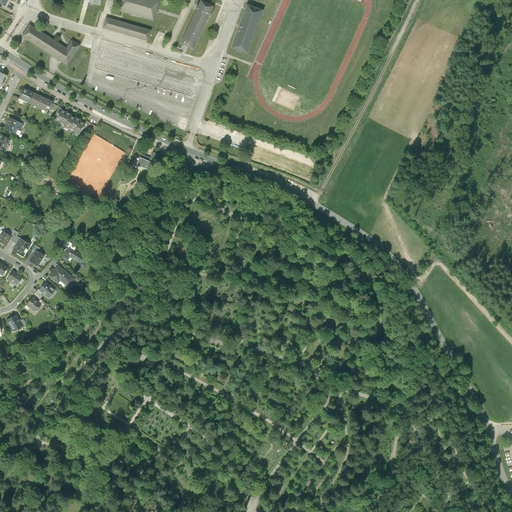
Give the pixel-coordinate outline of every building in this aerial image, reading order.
[(0,0),(0,8),(5,10),(10,0),(0,0)] [(121,0),(121,3),(119,11),(152,20),(156,10),(158,1),(156,0),(121,0)] [(199,4),(179,48),(193,54),(213,11),(199,4)] [(247,6),(231,48),(247,54),(262,11),(247,6)] [(150,31),(106,19),(103,28),(147,41),(150,31)] [(29,23),(21,35),(24,37),(30,41),(67,64),(81,44),(72,38),(66,46),(65,47),(50,37),(29,23)] [(8,76),(0,71),(0,85),(3,87),(8,76)] [(34,92),(24,88),(19,99),(28,104),(34,92)] [(43,97),(34,92),(28,104),(38,108),(43,97)] [(53,101),(43,97),(38,108),(47,113),(49,109),(52,104),(53,101)] [(55,121),(59,124),(66,112),(62,109),(55,121)] [(59,124),(64,126),(71,115),(66,112),(59,124)] [(64,126),(69,129),(76,118),(71,115),(64,126)] [(16,119),(9,116),(4,128),(11,131),(16,119)] [(69,129),(74,132),(80,121),(76,118),(69,129)] [(23,122),(16,119),(11,131),(18,134),(23,122)] [(74,132),(78,135),(84,126),(85,124),(80,121),(74,132)] [(86,122),(85,124),(84,126),(94,132),(97,127),(86,122)] [(0,133),(0,147),(6,150),(11,138),(0,133)] [(250,144),(246,156),(308,179),(313,167),(250,144)] [(149,170),(153,162),(162,166),(166,157),(152,152),(150,158),(149,161),(140,157),(137,165),(149,170)] [(2,229),(0,232),(0,241),(6,246),(12,236),(2,229)] [(20,237),(12,250),(23,257),(31,244),(20,237)] [(69,247),(61,257),(66,262),(70,257),(79,263),(78,265),(84,268),(90,260),(69,247)] [(36,249),(28,261),(37,267),(45,255),(36,249)] [(8,266),(0,261),(0,273),(3,275),(8,266)] [(76,279),(58,264),(48,276),(57,283),(59,281),(68,288),(76,279)] [(23,276),(12,270),(6,280),(17,286),(23,276)] [(56,289),(45,281),(38,290),(48,298),(56,289)] [(42,303),(33,296),(26,305),(35,312),(42,303)] [(23,326),(17,314),(6,319),(13,332),(23,326)]
